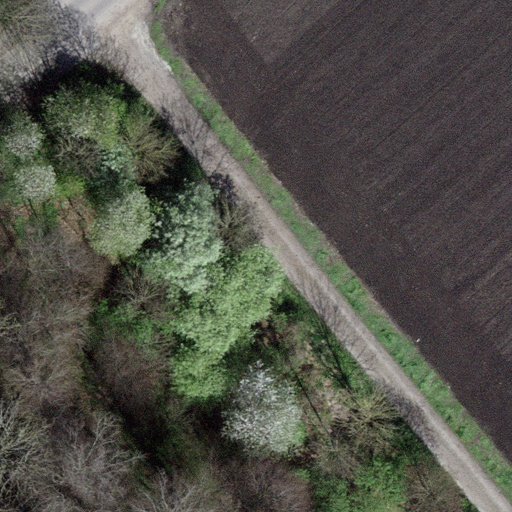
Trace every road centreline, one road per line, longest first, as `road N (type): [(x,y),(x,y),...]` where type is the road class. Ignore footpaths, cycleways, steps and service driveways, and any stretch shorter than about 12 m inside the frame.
road 1 (track): [(505,511),(73,0)]
road 2 (unclassified): [(108,0),(0,92)]
